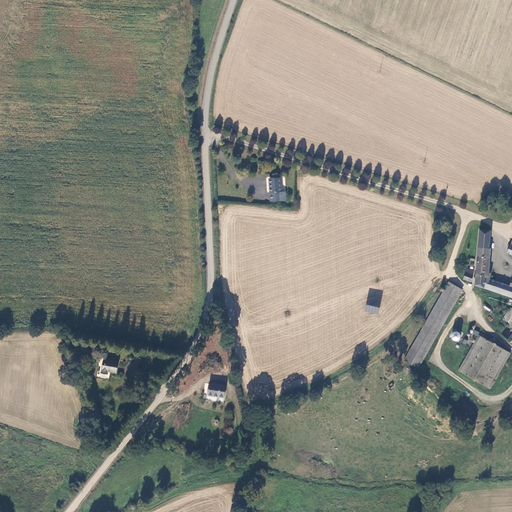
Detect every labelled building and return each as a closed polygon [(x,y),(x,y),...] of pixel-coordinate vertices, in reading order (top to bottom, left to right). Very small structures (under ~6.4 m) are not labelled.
[(281,192),(280,179),(268,180),(269,189),(267,190),(268,203),(285,202),(284,192),(281,192)] [(489,229),(479,229),(476,285),(511,297),(511,282),(511,286),(487,278),(487,276),(490,277),(490,275),(487,273),(489,229)] [(471,282),(474,270),(465,268),(464,273),(465,273),(465,275),(463,275),(462,275),(461,276),(461,277),(462,278),(464,278),(463,279),(471,282)] [(406,361),(418,368),(462,290),(450,283),(406,361)] [(378,314),(379,307),(373,306),(375,299),(367,297),(364,312),(378,314)] [(449,336),(456,342),(461,335),(455,330),(449,336)] [(479,336),(460,371),(491,388),(510,353),(479,336)] [(146,357),(144,367),(156,368),(157,363),(163,364),(164,356),(154,355),(154,358),(146,357)] [(104,358),(102,372),(108,373),(108,371),(117,373),(119,360),(104,358)] [(211,382),(209,393),(225,396),(227,385),(211,382)]
